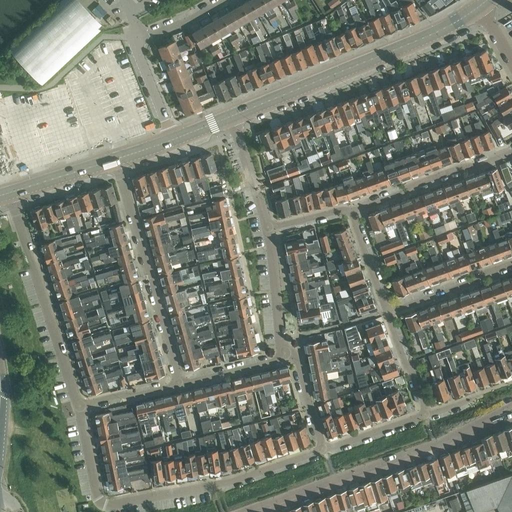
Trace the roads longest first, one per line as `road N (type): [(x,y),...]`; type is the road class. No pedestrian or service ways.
road 1 (residential): [(79,406),(98,499),(108,507),(214,487),(324,450)]
road 2 (secondary): [(231,116),(478,8)]
road 3 (residential): [(115,159),(179,385)]
road 4 (residential): [(13,192),(79,406)]
road 5 (residential): [(172,140),(136,38),(225,0)]
road 6 (residential): [(511,151),(353,212)]
road 7 (residential): [(387,312),(511,267)]
road 8 (residential): [(284,358),(269,228)]
